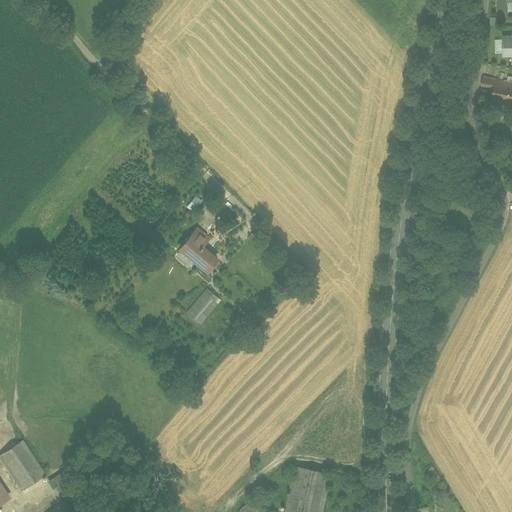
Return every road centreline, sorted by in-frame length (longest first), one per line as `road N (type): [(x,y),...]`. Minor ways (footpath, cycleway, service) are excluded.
road 1 (residential): [(411,511),(406,409),(501,207),(466,102),(481,0)]
road 2 (secondary): [(450,0),(390,289),(384,511)]
road 3 (residential): [(236,209),(33,0)]
